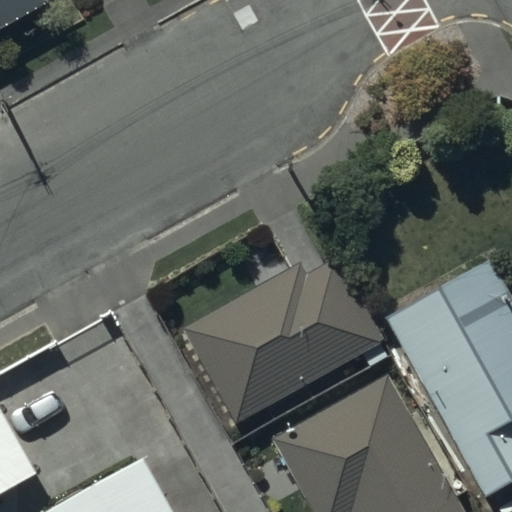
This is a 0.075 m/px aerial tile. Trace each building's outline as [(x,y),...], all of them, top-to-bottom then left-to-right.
[(0,0),(0,27),(44,4),(41,0),(0,0)] [(378,340),(340,270),(308,288),(300,274),(192,334),(238,417),(378,340)] [(511,324),(482,271),(391,321),(482,484),(511,467),(511,324)] [(430,511),(452,500),(387,384),(280,443),(318,511),(430,511)] [(0,412),(0,498),(35,480),(0,412)] [(165,511),(142,469),(62,511),(165,511)] [(458,511),(452,500),(430,511),(458,511)]
